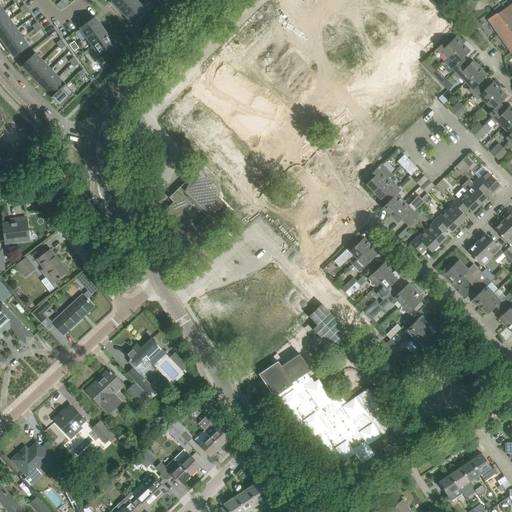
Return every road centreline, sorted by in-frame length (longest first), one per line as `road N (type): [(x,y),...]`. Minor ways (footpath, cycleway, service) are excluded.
road 1 (residential): [(172,303),(248,234),(259,234),(377,341)]
road 2 (residential): [(127,310),(36,195),(0,197)]
road 3 (residential): [(425,269),(379,223),(372,229),(378,240),(422,286),(449,296)]
road 4 (unknown): [(162,135),(289,9)]
road 5 (residential): [(0,427),(127,310)]
road 6 (tertiary): [(257,439),(172,303)]
road 7 (tertiary): [(124,94),(219,0)]
road 8 (residential): [(407,462),(511,393)]
road 9 (residential): [(93,138),(48,123),(0,70)]
